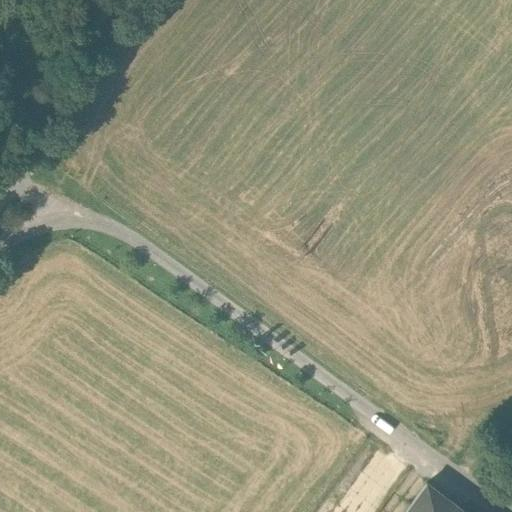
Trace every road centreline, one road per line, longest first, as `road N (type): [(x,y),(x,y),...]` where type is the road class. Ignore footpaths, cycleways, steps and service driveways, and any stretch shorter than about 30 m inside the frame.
road 1 (unclassified): [(0,245),(56,222),(88,220),(137,240),(511,509)]
road 2 (track): [(0,219),(90,44),(132,0)]
